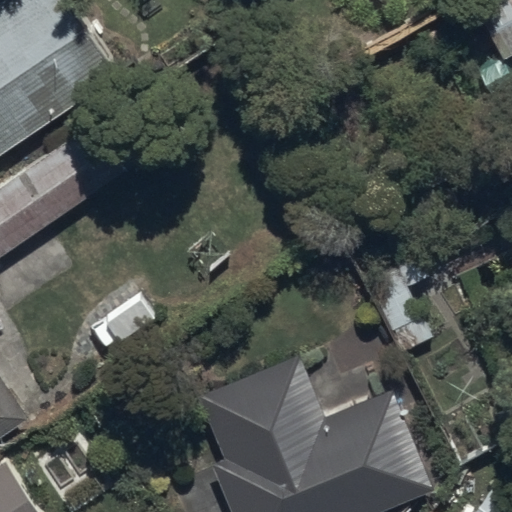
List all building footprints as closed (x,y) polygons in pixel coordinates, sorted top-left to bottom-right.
[(83,0),(0,0),(0,143),(124,59),(83,0)] [(511,0),(482,0),(507,44),(511,40),(511,0)] [(0,177),(0,245),(134,157),(102,108),(0,177)] [(412,243),(367,270),(403,337),(435,320),(412,277),(426,269),(412,243)] [(215,448),(241,511),(342,511),(437,477),(398,371),(327,397),(306,340),(202,379),(226,444),(215,448)] [(0,426),(34,404),(0,352),(0,426)] [(0,511),(50,511),(7,449),(0,454),(0,511)] [(511,511),(511,484),(491,471),(463,511),(511,511)]
